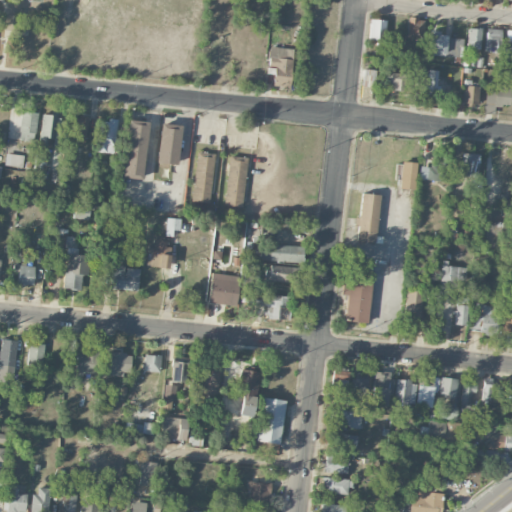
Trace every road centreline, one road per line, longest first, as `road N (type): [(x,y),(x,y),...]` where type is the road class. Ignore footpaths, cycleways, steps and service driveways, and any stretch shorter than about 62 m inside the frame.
road 1 (residential): [(356,0),(297,511)]
road 2 (residential): [(511,133),(0,79)]
road 3 (residential): [(511,365),(0,311)]
road 4 (residential): [(511,19),(356,4)]
